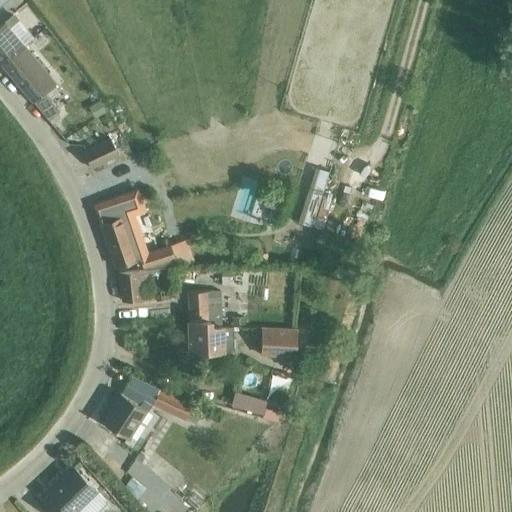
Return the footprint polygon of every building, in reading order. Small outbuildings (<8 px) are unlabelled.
[(0,25),(0,62),(1,64),(23,45),(24,45),(31,39),(12,15),(0,25)] [(23,45),(1,64),(0,64),(32,102),(55,83),(24,45),(23,45)] [(83,151),(90,168),(118,155),(110,139),(83,151)] [(329,172),(316,168),(299,222),(312,226),(329,172)] [(276,218),(283,201),(270,196),(264,213),(276,218)] [(122,224),(132,220),(152,213),(147,202),(117,212),(119,218),(101,224),(115,266),(134,259),(122,224)] [(143,269),(170,266),(172,265),(169,255),(157,256),(157,255),(141,257),(143,269)] [(170,266),(143,269),(118,272),(121,301),(149,297),(146,275),(163,273),(163,275),(171,274),(170,266)] [(187,291),(189,321),(204,321),(204,327),(221,327),(220,291),(187,291)] [(204,321),(189,321),(190,352),(233,350),(233,327),(221,327),(204,327),(204,321)] [(289,330),(255,327),(253,354),(287,356),(289,330)] [(194,424),(202,409),(131,376),(120,393),(119,393),(101,422),(126,438),(145,409),(147,410),(151,404),(194,424)] [(245,388),(239,402),(263,413),(269,399),(245,388)] [(265,414),(280,419),(284,408),(269,403),(265,414)] [(72,466),(57,481),(46,491),(49,494),(40,503),(49,511),(74,511),(96,491),(72,466)]
